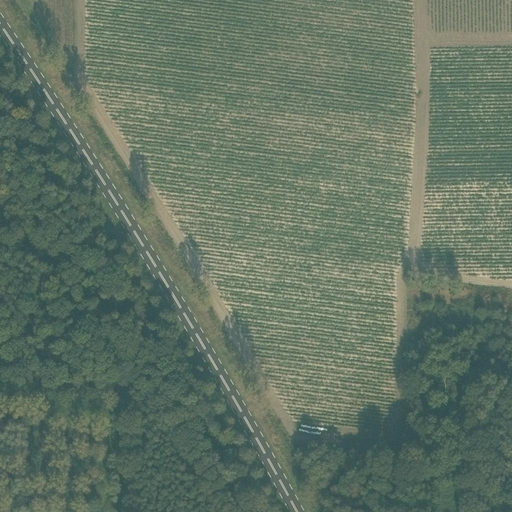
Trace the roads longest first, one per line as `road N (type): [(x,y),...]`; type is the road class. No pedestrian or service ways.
road 1 (primary): [(295,511),(143,247),(0,32)]
road 2 (track): [(122,511),(119,398),(0,400)]
